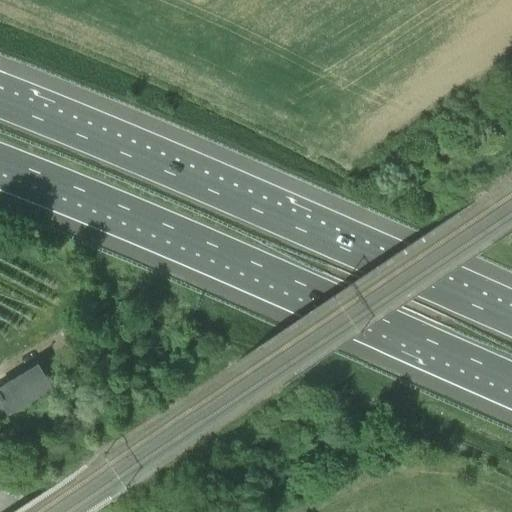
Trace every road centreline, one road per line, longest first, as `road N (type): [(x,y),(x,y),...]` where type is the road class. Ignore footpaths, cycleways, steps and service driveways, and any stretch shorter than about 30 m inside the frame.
road 1 (motorway): [(0,160),(511,379)]
road 2 (motorway): [(511,321),(0,103)]
